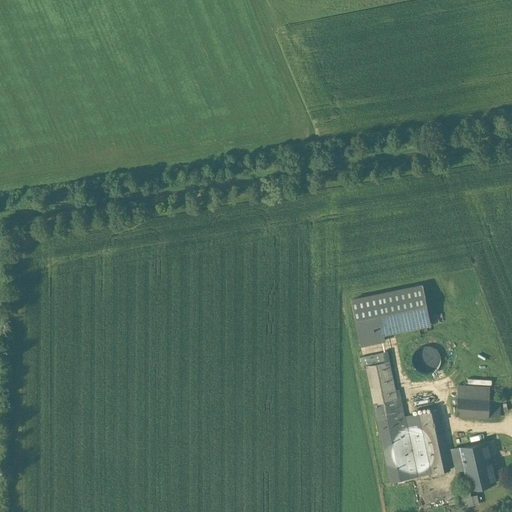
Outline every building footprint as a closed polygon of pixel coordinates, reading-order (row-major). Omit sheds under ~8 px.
[(423,285),(353,300),(362,345),(385,341),(384,334),(431,325),(423,285)] [(426,347),(423,348),(421,349),(420,349),(418,350),(416,352),(415,353),(414,355),(413,356),(413,358),(413,359),(412,361),(412,363),(413,364),(413,366),(414,367),(415,368),(416,370),(417,371),(418,372),(420,373),(422,374),(424,375),(427,375),(429,375),(431,374),(433,373),(434,372),(436,371),(437,370),(439,368),(440,366),(440,364),(441,362),(441,360),(440,358),(440,356),(439,354),(437,352),(435,350),(433,349),(431,348),(429,348),(426,347)] [(384,352),(360,357),(362,367),(367,366),(390,361),(388,351),(384,352)] [(390,361),(367,366),(380,430),(398,426),(397,418),(405,417),(399,389),(396,390),(390,361)] [(459,385),(458,397),(491,399),(491,388),(459,385)] [(458,397),(457,416),(489,418),(491,399),(458,397)] [(437,410),(420,413),(433,474),(450,470),(437,410)] [(405,417),(397,418),(398,426),(380,430),(391,482),(433,474),(420,413),(405,417)] [(495,440),(453,450),(457,470),(465,468),(470,488),(495,482),(491,467),(501,465),(495,440)] [(468,494),(467,491),(458,492),(461,510),(480,506),(479,496),(472,497),(471,494),(468,494)]
